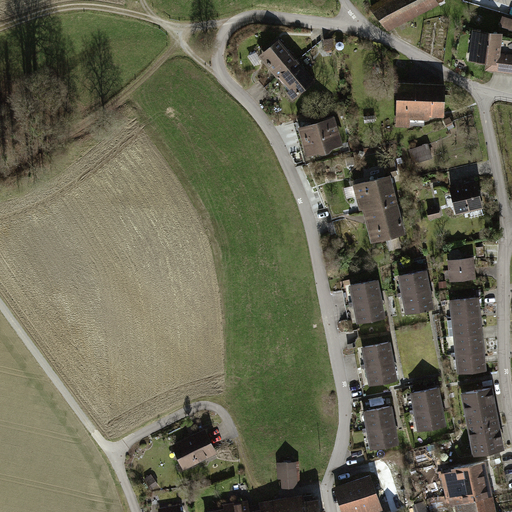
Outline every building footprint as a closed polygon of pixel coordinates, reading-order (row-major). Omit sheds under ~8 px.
[(382,0),(370,7),(389,32),(446,2),(445,0),(382,0)] [(511,19),(503,17),(500,29),(511,32),(511,19)] [(504,34),(473,31),(471,59),(486,60),(485,74),(511,76),(511,53),(502,53),(504,34)] [(280,38),(259,56),(296,101),(318,83),(280,38)] [(448,86),(400,82),(397,130),(414,131),(414,127),(430,128),(431,115),(446,116),(448,86)] [(336,117),(300,125),(307,157),(343,149),(336,117)] [(417,162),(435,156),(430,142),(412,147),(417,162)] [(392,177),(355,187),(371,246),(408,236),(392,177)] [(479,182),(451,188),(458,217),(485,211),(479,182)] [(443,207),(428,210),(430,221),(445,218),(443,207)] [(475,258),(448,260),(450,282),(477,280),(475,258)] [(427,270),(397,276),(404,313),(434,307),(427,270)] [(377,279),(347,285),(355,322),(385,316),(377,279)] [(449,303),(451,321),(482,317),(480,299),(449,303)] [(451,321),(454,339),(484,335),(482,317),(451,321)] [(454,339),(456,357),(487,353),(484,335),(454,339)] [(394,344),(360,350),(367,387),(401,380),(394,344)] [(456,357),(458,375),(489,371),(487,353),(456,357)] [(495,388),(460,393),(470,454),(504,449),(495,388)] [(440,389),(409,395),(415,432),(447,426),(440,389)] [(394,406),(363,411),(370,451),(401,446),(394,406)] [(205,428),(171,445),(184,472),(219,454),(205,428)] [(278,464),(279,488),(300,487),(298,463),(278,464)] [(488,463),(441,473),(448,505),(453,503),(495,495),(488,463)] [(342,511),(381,511),(385,510),(372,474),(335,488),(342,511)] [(152,475),(144,479),(152,491),(159,487),(152,475)] [(226,511),(217,511),(326,511),(324,498),(306,500),(305,495),(260,502),(261,510),(249,511),(247,501),(225,504),(226,511)] [(498,511),(495,495),(453,503),(454,511),(498,511)]
